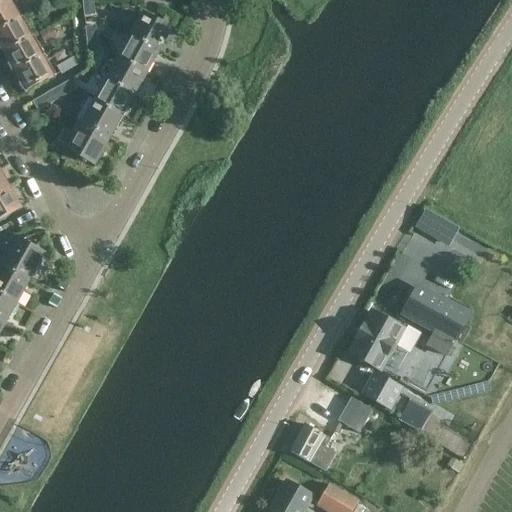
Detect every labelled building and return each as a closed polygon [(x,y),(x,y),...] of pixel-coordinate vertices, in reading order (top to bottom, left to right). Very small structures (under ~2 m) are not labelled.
[(13,0),(7,0),(0,4),(0,29),(23,17),(13,0)] [(55,9),(69,1),(68,0),(54,0),(51,2),(55,9)] [(95,16),(93,0),(82,0),(84,17),(95,16)] [(143,15),(131,38),(158,53),(170,30),(143,15)] [(23,17),(0,29),(0,45),(4,52),(34,36),(23,17)] [(98,53),(96,26),(85,27),(88,54),(98,53)] [(45,44),(57,37),(51,27),(39,34),(45,44)] [(34,36),(4,52),(15,71),(44,55),(34,36)] [(131,38),(119,60),(145,75),(158,53),(131,38)] [(74,40),(64,45),(71,56),(76,53),(74,40)] [(44,55),(15,71),(26,91),(56,74),(44,55)] [(119,60),(107,81),(133,96),(145,75),(119,60)] [(72,80),(52,91),(57,101),(77,90),(72,80)] [(107,81),(94,103),(121,118),(133,96),(107,81)] [(52,91),(33,102),(38,112),(57,101),(52,91)] [(94,103),(82,125),(109,140),(121,118),(94,103)] [(57,146),(73,155),(94,167),(109,140),(82,125),(81,124),(74,137),(65,132),(57,146)] [(0,173),(0,192),(8,188),(0,173)] [(0,192),(0,219),(19,208),(8,188),(0,192)] [(0,266),(2,268),(29,282),(41,261),(20,248),(22,244),(6,235),(0,245),(0,248),(8,253),(0,266)] [(2,268),(0,271),(0,294),(17,304),(29,282),(2,268)] [(404,313),(455,341),(468,318),(417,289),(404,313)] [(0,294),(0,323),(4,326),(17,304),(0,294)] [(358,341),(350,355),(378,370),(385,359),(392,355),(395,348),(395,340),(401,329),(374,313),(366,327),(363,326),(356,340),(358,341)] [(427,346),(447,357),(452,345),(433,334),(427,346)] [(401,389),(375,375),(363,396),(389,410),(401,389)] [(358,434),(372,411),(351,400),(338,423),(358,434)] [(421,433),(429,418),(408,406),(399,421),(421,433)] [(326,473),(336,455),(325,449),(330,440),(305,426),(290,453),(326,473)] [(327,511),(363,511),(365,509),(356,503),(358,500),(326,482),(313,504),(327,511)] [(270,511),(306,511),(315,498),(287,483),(270,511)]
